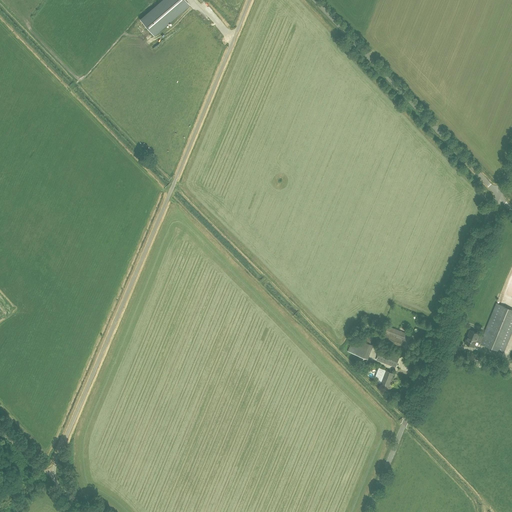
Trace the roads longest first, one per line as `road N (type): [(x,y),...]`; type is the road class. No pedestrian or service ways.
road 1 (unclassified): [(86,511),(56,483),(54,466),(248,0)]
road 2 (tertiary): [(366,511),(498,194)]
road 3 (unclassified): [(314,0),(498,194)]
